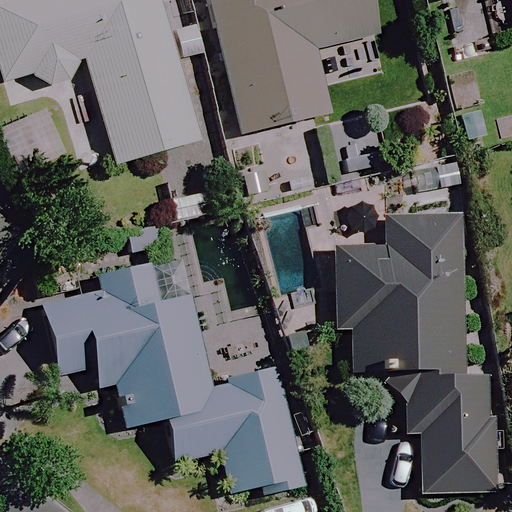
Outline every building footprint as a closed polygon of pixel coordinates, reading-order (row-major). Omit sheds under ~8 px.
[(187,144),(144,0),(0,0),(0,83),(25,76),(29,89),(76,75),(104,169),(187,144)] [(194,0),(227,138),(318,117),(303,55),(364,40),(354,0),(194,0)] [(511,0),(425,0),(426,2),(434,0),(500,0),(509,38),(511,37),(511,0)] [(455,382),(450,221),(404,222),(404,236),(375,237),(376,264),(364,265),(364,248),(327,249),(331,382),(382,381),(384,437),(408,436),(410,487),(479,485),(476,382),(455,382)] [(147,301),(137,260),(78,275),(83,297),(28,310),(46,380),(96,368),(112,434),(147,425),(161,483),(183,478),(180,463),(207,456),(218,501),(292,483),(261,356),(195,372),(176,294),(147,301)]
